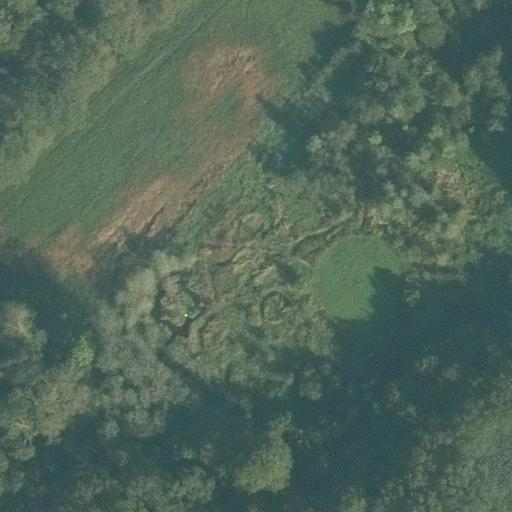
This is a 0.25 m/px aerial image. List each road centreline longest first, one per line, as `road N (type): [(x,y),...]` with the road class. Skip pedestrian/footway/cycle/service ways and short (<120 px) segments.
road 1 (track): [(368,511),(511,377)]
road 2 (track): [(0,74),(100,0)]
